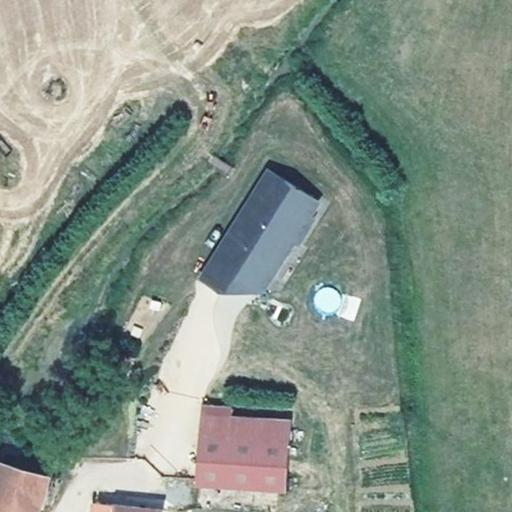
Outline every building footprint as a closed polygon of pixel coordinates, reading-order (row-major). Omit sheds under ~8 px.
[(340,209),(291,177),(222,285),(241,297),(250,297),(251,294),(268,268),(291,283),(315,246),(320,249),(335,225),(331,222),(340,209)] [(268,268),(251,294),(283,296),(291,283),(268,268)] [(298,424),(208,413),(205,434),(296,446),(298,424)] [(296,446),(205,434),(199,485),(290,497),(296,446)] [(40,511),(51,474),(16,470),(5,497),(0,495),(0,511),(40,511)] [(162,511),(163,510),(96,502),(95,511),(162,511)]
